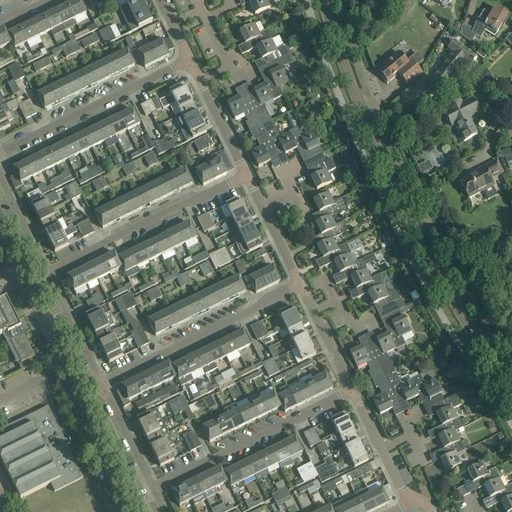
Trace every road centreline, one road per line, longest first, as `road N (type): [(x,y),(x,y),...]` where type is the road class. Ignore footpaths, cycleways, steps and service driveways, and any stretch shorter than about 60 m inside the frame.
road 1 (secondary): [(511,395),(404,208),(324,0)]
road 2 (residential): [(100,383),(300,287)]
road 3 (residential): [(154,490),(354,397)]
road 4 (residential): [(50,273),(246,175)]
road 5 (residential): [(0,151),(189,59)]
road 6 (residential): [(122,511),(45,326)]
